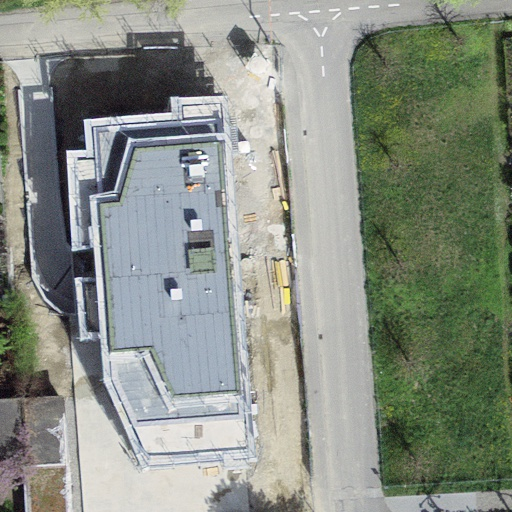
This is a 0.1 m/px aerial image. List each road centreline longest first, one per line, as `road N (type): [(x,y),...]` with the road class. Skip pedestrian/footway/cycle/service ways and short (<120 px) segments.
road 1 (residential): [(311,13),(354,511)]
road 2 (residential): [(0,40),(311,13)]
road 3 (residential): [(311,13),(459,0)]
